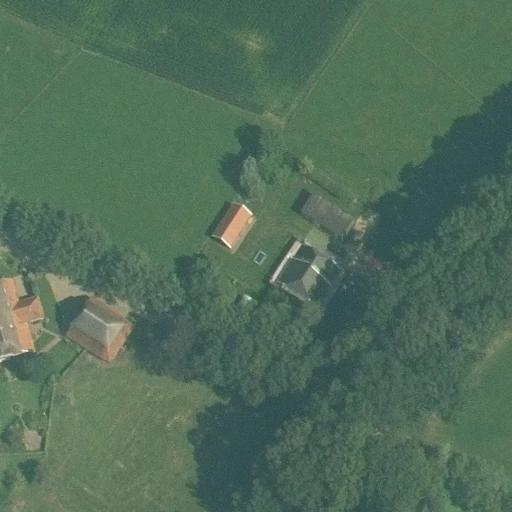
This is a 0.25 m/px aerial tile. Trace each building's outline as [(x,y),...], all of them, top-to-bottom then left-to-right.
[(233,207),(218,229),(237,241),(251,219),(233,207)] [(320,215),(315,229),(327,233),(331,218),(320,215)] [(338,217),(328,235),(338,241),(349,222),(338,217)] [(399,241),(390,256),(414,272),(423,257),(399,241)] [(339,273),(303,250),(294,264),(293,264),(278,287),(317,311),(330,290),(329,289),(339,273)] [(38,300),(19,305),(13,283),(0,286),(0,362),(34,354),(26,325),(43,320),(38,300)] [(108,365),(133,328),(93,301),(69,337),(108,365)]
